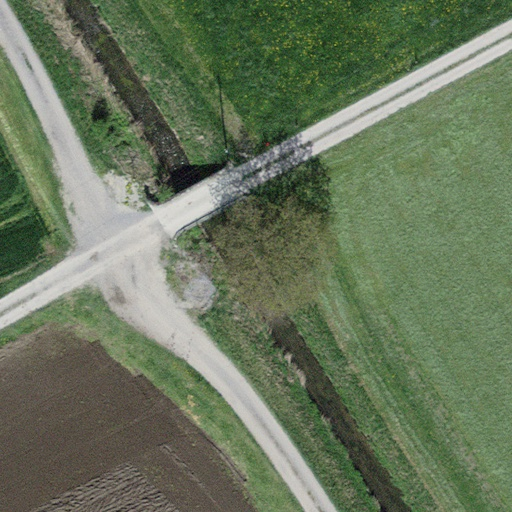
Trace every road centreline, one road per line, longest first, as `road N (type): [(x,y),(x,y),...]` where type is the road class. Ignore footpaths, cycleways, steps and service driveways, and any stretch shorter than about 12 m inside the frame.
road 1 (track): [(511,33),(114,252)]
road 2 (track): [(114,252),(154,312),(267,424),(322,511)]
road 3 (track): [(0,13),(114,252)]
road 4 (track): [(114,252),(0,314)]
